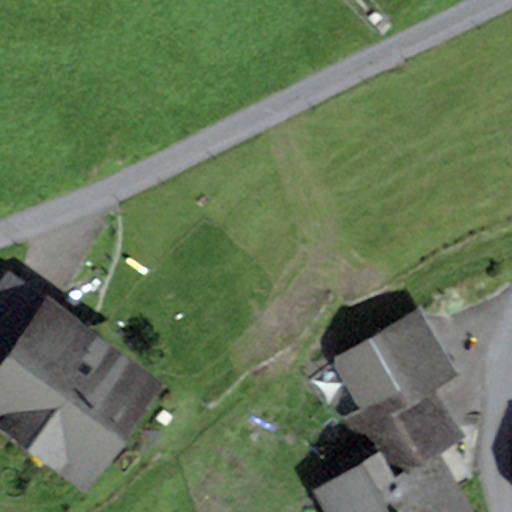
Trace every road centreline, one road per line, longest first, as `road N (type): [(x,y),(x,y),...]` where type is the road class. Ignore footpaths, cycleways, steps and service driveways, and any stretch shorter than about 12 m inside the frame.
road 1 (unclassified): [(0,233),(124,184),(501,0)]
road 2 (unclassified): [(511,392),(493,451),(502,511)]
